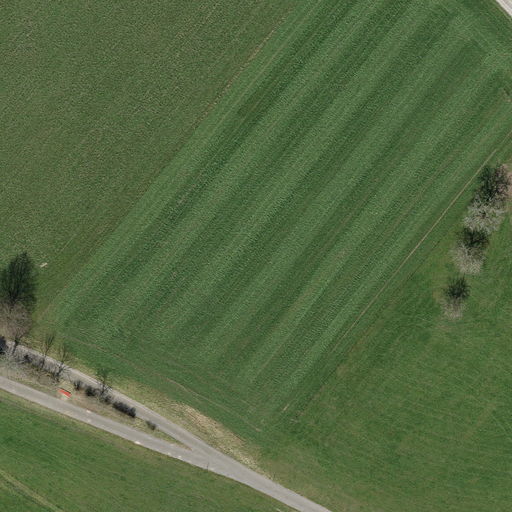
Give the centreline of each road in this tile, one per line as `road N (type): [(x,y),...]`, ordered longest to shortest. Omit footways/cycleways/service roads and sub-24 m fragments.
road 1 (track): [(0,342),(108,393),(316,511)]
road 2 (track): [(252,478),(0,381)]
